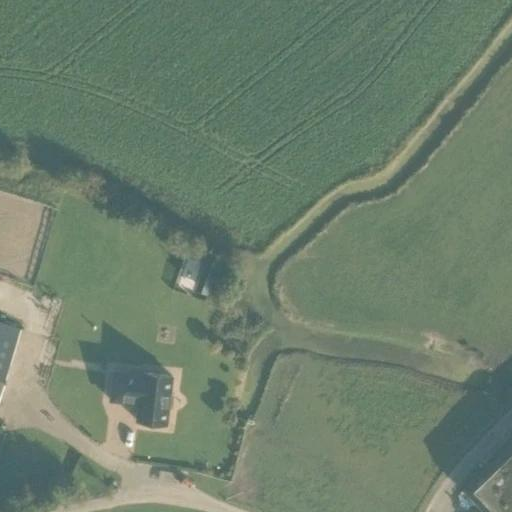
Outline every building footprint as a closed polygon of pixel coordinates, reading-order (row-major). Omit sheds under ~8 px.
[(210,286),(217,263),(206,260),(198,282),(210,286)] [(0,395),(21,329),(0,322),(0,395)] [(172,407),(174,394),(170,394),(172,376),(144,372),(143,375),(115,371),(111,400),(140,404),(137,421),(166,425),(169,407),(172,407)] [(511,511),(511,441),(464,489),(486,511),(511,511)] [(71,472),(59,467),(56,474),(67,480),(71,472)]
